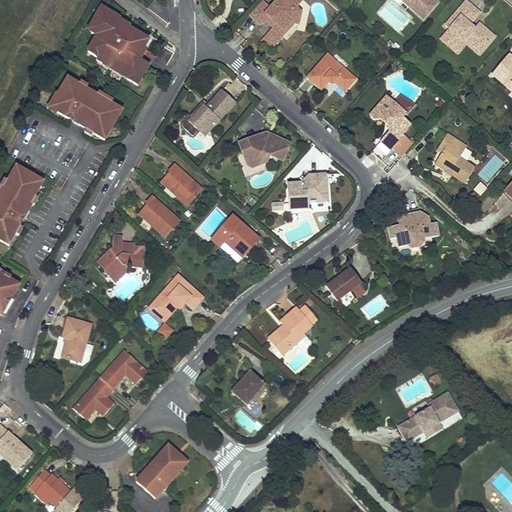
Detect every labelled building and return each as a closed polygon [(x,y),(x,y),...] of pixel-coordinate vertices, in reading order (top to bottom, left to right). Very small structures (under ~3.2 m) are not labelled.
[(279,0),(274,7),(266,0),(253,16),(263,25),(268,23),(273,17),(278,21),(276,31),(275,37),(284,39),(287,35),(288,30),(294,22),(302,23),(305,11),(300,10),(301,4),(304,0),(279,0)] [(396,0),(399,2),(402,2),(404,0),(425,17),(440,0),(439,0),(396,0)] [(482,12),(468,0),(467,0),(452,18),(457,22),(451,29),(442,39),(457,51),(466,41),(468,44),(474,48),(479,42),(485,47),(495,35),(481,23),(478,26),(474,31),(469,27),(473,22),(482,12)] [(115,17),(102,9),(93,24),(96,26),(92,33),(97,36),(88,51),(98,57),(96,60),(103,64),(104,61),(112,66),(129,77),(127,80),(137,86),(155,56),(145,50),(149,42),(129,30),(126,37),(115,30),(118,25),(113,22),(115,17)] [(278,21),(273,17),(268,23),(276,31),(278,21)] [(457,22),(452,18),(446,24),(451,29),(457,22)] [(115,30),(126,37),(129,30),(131,27),(120,21),(118,25),(115,30)] [(478,26),(473,22),(469,27),(474,31),(478,26)] [(466,41),(457,51),(459,54),(468,44),(466,41)] [(479,42),(474,48),(479,54),(485,47),(479,42)] [(359,78),(331,54),(310,78),(323,90),(331,81),(334,84),(337,81),(348,91),(359,78)] [(511,57),(509,55),(492,74),(511,91),(511,57)] [(112,66),(104,61),(103,64),(102,65),(110,70),(112,66)] [(129,77),(112,66),(110,70),(127,80),(129,77)] [(123,111),(69,78),(59,95),(57,94),(49,107),(105,141),(123,111)] [(236,101),(221,89),(206,106),(204,104),(192,117),(190,115),(187,112),(181,118),(182,127),(188,132),(194,132),(197,129),(204,121),(212,128),(236,101)] [(404,98),(398,104),(389,96),(375,112),(383,119),(388,119),(392,122),(392,131),(383,141),(393,151),(395,148),(406,136),(404,135),(413,125),(405,118),(416,105),(404,98)] [(206,102),(203,100),(190,115),(192,117),(204,104),(206,102)] [(212,128),(204,121),(197,129),(205,136),(212,128)] [(267,132),(258,135),(260,140),(267,137),(269,139),(271,134),(267,132)] [(290,143),(271,134),(269,139),(267,137),(260,140),(258,135),(239,143),(243,152),(246,150),(253,167),(268,161),(271,155),(282,160),(290,143)] [(468,146),(449,134),(444,141),(449,144),(444,152),(437,164),(449,172),(451,169),(455,172),(453,174),(467,183),(477,167),(462,157),(468,146)] [(414,144),(406,136),(395,148),(404,156),(414,144)] [(449,144),(444,141),(439,149),(444,152),(449,144)] [(253,167),(246,150),(243,152),(249,169),(253,167)] [(203,188),(175,163),(169,170),(171,172),(162,182),(189,205),(203,188)] [(44,182),(17,166),(4,188),(0,186),(0,240),(9,246),(33,205),(35,206),(39,199),(36,197),(44,182)] [(327,174),(319,175),(320,182),(327,181),(327,174)] [(319,175),(310,176),(310,183),(303,184),(289,185),(291,208),(309,207),(309,202),(330,201),(327,181),(320,182),(319,175)] [(181,220),(152,196),(148,202),(149,204),(141,214),(167,236),(181,220)] [(421,212),(420,206),(406,209),(407,215),(421,212)] [(425,214),(421,212),(407,215),(400,217),(401,226),(407,225),(408,221),(407,218),(425,214)] [(441,234),(438,223),(432,225),(430,217),(425,214),(407,218),(408,221),(407,225),(401,226),(389,228),(391,239),(399,237),(401,247),(407,246),(425,242),(424,238),(441,234)] [(261,238),(235,215),(214,240),(221,247),(226,241),(245,257),(253,248),(261,238)] [(137,246),(137,243),(124,242),(125,235),(115,235),(114,248),(97,263),(116,284),(128,274),(128,268),(145,269),(147,247),(137,246)] [(364,283),(352,268),(341,276),(343,279),(339,282),(337,279),(328,286),(340,301),(364,283)] [(0,315),(2,316),(19,287),(0,276),(0,315)] [(188,304),(195,310),(205,299),(180,276),(152,307),(165,318),(182,299),(188,304)] [(182,311),(188,304),(182,299),(165,318),(152,307),(150,310),(166,324),(180,309),(182,311)] [(314,326),(298,308),(281,322),(285,326),(288,330),(285,333),(284,331),(272,343),(284,357),(301,342),(299,340),(306,333),(314,326)] [(92,325),(68,319),(63,338),(67,339),(62,357),(81,362),(92,325)] [(156,334),(168,339),(173,329),(162,323),(156,334)] [(288,330),(285,326),(269,340),(272,343),(284,331),(285,333),(288,330)] [(308,336),(306,333),(299,340),(301,342),(308,336)] [(149,372),(125,351),(101,379),(75,409),(85,419),(95,408),(97,410),(105,417),(117,404),(109,398),(115,391),(127,377),(129,373),(140,382),(149,372)] [(268,385),(251,371),(233,392),(250,406),(268,385)] [(140,382),(129,373),(127,377),(137,385),(140,382)] [(459,413),(448,395),(427,407),(429,410),(397,428),(406,443),(424,433),(441,423),(459,413)] [(97,410),(95,408),(85,419),(88,421),(97,410)] [(233,418),(252,433),(259,425),(239,410),(233,418)] [(444,429),(441,423),(424,433),(428,438),(444,429)] [(33,454),(1,426),(0,427),(0,454),(19,471),(33,454)] [(145,469),(135,481),(154,498),(165,486),(167,487),(172,482),(170,481),(179,469),(180,463),(179,457),(176,452),(170,451),(164,451),(159,454),(156,459),(156,468),(151,474),(146,470),(145,469)] [(46,471),(30,490),(36,495),(39,492),(53,503),(63,511),(72,511),(86,497),(76,488),(72,492),(64,485),(60,481),(53,476),(53,477),(46,471)] [(53,503),(39,492),(36,495),(49,507),(53,503)]
